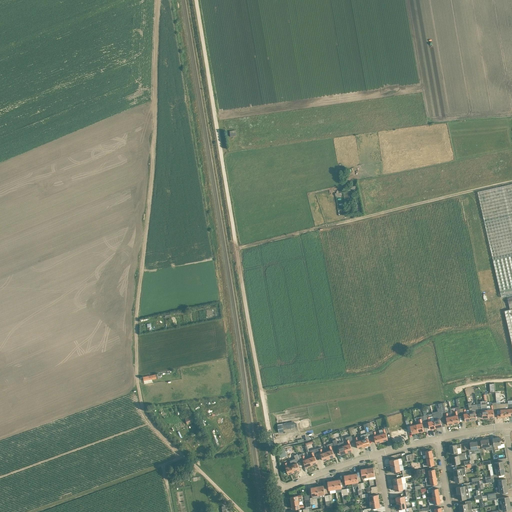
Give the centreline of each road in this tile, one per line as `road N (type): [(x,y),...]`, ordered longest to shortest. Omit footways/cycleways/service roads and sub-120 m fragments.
road 1 (track): [(158,0),(137,378),(153,420),(241,511)]
road 2 (track): [(267,421),(195,0)]
road 3 (track): [(236,248),(511,181)]
road 4 (track): [(33,511),(186,457)]
